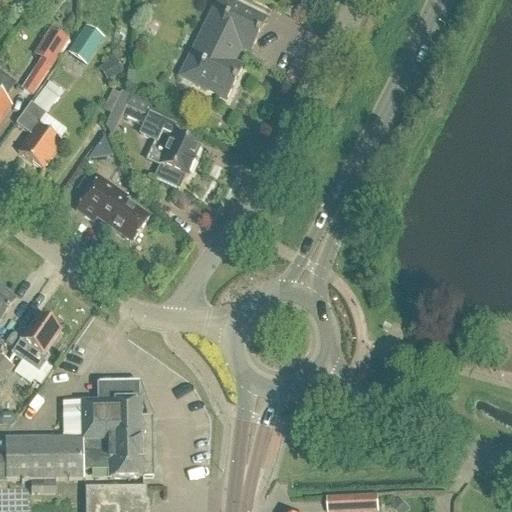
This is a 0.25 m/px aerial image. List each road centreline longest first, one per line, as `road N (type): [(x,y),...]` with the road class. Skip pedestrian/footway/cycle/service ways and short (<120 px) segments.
road 1 (residential): [(178,322),(195,282),(283,155),(358,0)]
road 2 (secondary): [(335,216),(440,0)]
road 3 (unclassified): [(178,322),(133,313),(0,219)]
road 4 (tertiary): [(348,386),(511,466)]
